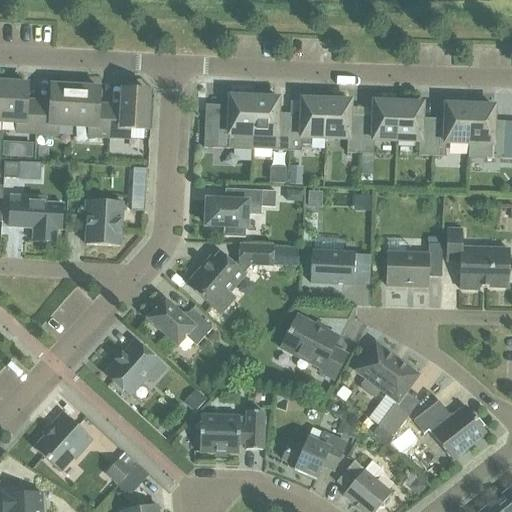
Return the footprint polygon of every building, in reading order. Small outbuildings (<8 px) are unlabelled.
[(4,84),(2,122),(16,123),(18,133),(24,134),(24,133),(37,134),(39,107),(27,107),(28,85),(4,84)] [(39,107),(37,134),(50,134),(50,135),(56,135),(59,126),(73,127),(76,88),(52,87),(51,108),(39,107)] [(76,88),(73,127),(88,127),(90,137),(96,138),(96,137),(109,138),(110,111),(98,111),(100,90),(76,88)] [(110,111),(109,138),(122,138),(122,139),(128,139),(131,130),(146,131),(148,92),(124,91),(122,112),(110,111)] [(252,150),(254,98),(230,97),(230,120),(205,119),(204,149),(252,150)] [(278,99),(254,98),(252,150),(288,152),(289,122),(277,122),(278,99)] [(301,123),(289,122),(288,152),(302,152),(302,139),(325,139),(326,101),(302,100),(301,123)] [(326,101),(325,139),(347,140),(347,154),(360,155),(361,125),(349,124),(350,102),(326,101)] [(361,125),(360,155),(374,155),(374,141),(397,142),(398,104),(374,103),(373,125),(361,125)] [(398,104),(397,142),(419,143),(419,157),(432,157),(433,127),(421,127),(422,105),(398,104)] [(445,128),(433,127),(432,157),(446,158),(446,144),(469,145),(470,106),(446,106),(445,128)] [(511,130),(505,130),(493,130),(494,107),(470,106),(469,145),(468,159),(504,160),(511,160),(511,130)] [(30,157),(31,140),(9,138),(8,156),(30,157)] [(378,170),(379,157),(365,156),(365,169),(378,170)] [(5,163),(4,180),(19,181),(20,164),(5,163)] [(301,185),(302,167),(291,166),(290,184),(301,185)] [(271,168),(270,183),(285,184),(285,168),(271,168)] [(135,170),(133,204),(144,205),(146,171),(135,170)] [(207,201),(206,226),(225,227),(224,237),(246,238),(246,228),(246,216),(261,216),(261,207),(275,208),(276,193),(234,191),(233,202),(207,201)] [(287,201),(301,201),(302,191),(287,191),(287,201)] [(322,193),(308,193),(308,209),(322,209),(322,193)] [(34,230),(33,243),(57,244),(58,231),(62,231),(63,205),(46,204),(46,199),(24,198),(23,203),(10,202),(9,228),(34,230)] [(123,204),(87,202),(86,217),(88,217),(86,246),(120,248),(123,204)] [(460,262),(459,290),(480,290),(480,288),(509,288),(510,251),(462,250),(462,231),(447,231),(446,261),(460,262)] [(387,254),(386,286),(413,287),(413,288),(429,289),(429,278),(442,278),(443,246),(429,245),(428,255),(387,254)] [(211,258),(187,286),(215,310),(229,294),(245,276),(244,275),(252,265),(273,265),(274,248),(240,247),(239,261),(234,266),(224,257),(218,264),(211,258)] [(299,250),(274,248),(273,265),(298,266),(299,250)] [(353,286),(355,255),(312,253),(310,284),(353,286)] [(165,302),(148,320),(177,346),(186,337),(197,347),(213,329),(192,310),(184,319),(165,302)] [(339,338),(297,317),(281,349),(282,349),(282,348),(322,368),(319,373),(334,381),(347,356),(333,348),(339,338)] [(105,375),(130,397),(147,379),(152,384),(165,369),(135,342),(123,356),(122,355),(116,361),(117,362),(105,375)] [(376,345),(356,371),(367,380),(363,386),(363,390),(372,397),(376,396),(380,390),(398,403),(418,376),(402,364),(392,357),(376,345)] [(240,348),(236,354),(237,360),(242,364),(249,355),(240,348)] [(348,402),(357,392),(342,380),(333,390),(348,402)] [(206,400),(196,391),(185,403),(195,412),(206,400)] [(439,402),(414,422),(424,435),(429,431),(452,461),(456,458),(458,461),(468,453),(466,450),(485,434),(476,423),(477,422),(466,408),(454,417),(449,417),(448,415),(449,415),(439,402)] [(379,427),(373,435),(387,446),(393,438),(409,417),(394,406),(379,427)] [(54,429),(35,450),(60,473),(73,458),(76,461),(87,449),(84,446),(91,439),(63,413),(51,426),(54,429)] [(263,451),(264,413),(247,413),(246,418),(218,418),(218,422),(200,422),(200,432),(189,432),(189,442),(200,443),(199,454),(238,455),(239,446),(246,446),(246,451),(263,451)] [(356,440),(359,430),(340,424),(337,434),(356,440)] [(290,443),(282,460),(296,467),(294,471),(317,480),(322,467),(334,473),(347,444),(323,434),(312,430),(308,439),(304,449),(290,443)] [(438,457),(418,437),(408,447),(428,467),(438,457)] [(138,465),(125,454),(119,460),(117,463),(108,472),(120,484),(129,474),(137,466),(138,465)] [(355,463),(337,484),(346,492),(343,496),(361,511),(376,511),(379,509),(383,509),(383,504),(392,494),(373,479),(381,469),(372,462),(364,471),(355,463)] [(141,485),(129,474),(120,484),(132,494),(141,485)] [(511,511),(511,489),(483,511),(511,511)] [(2,511),(46,511),(46,500),(42,501),(41,493),(2,495),(2,511)]
